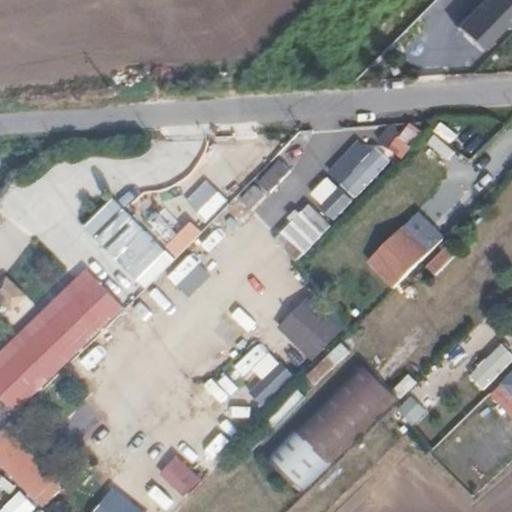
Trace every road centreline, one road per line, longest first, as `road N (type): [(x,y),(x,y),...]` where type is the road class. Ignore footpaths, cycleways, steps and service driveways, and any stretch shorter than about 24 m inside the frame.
road 1 (residential): [(0,123),(511,90)]
road 2 (unknown): [(329,102),(311,160),(128,380),(124,426),(148,454)]
road 3 (unknown): [(177,112),(176,145),(166,158),(47,196),(0,233)]
